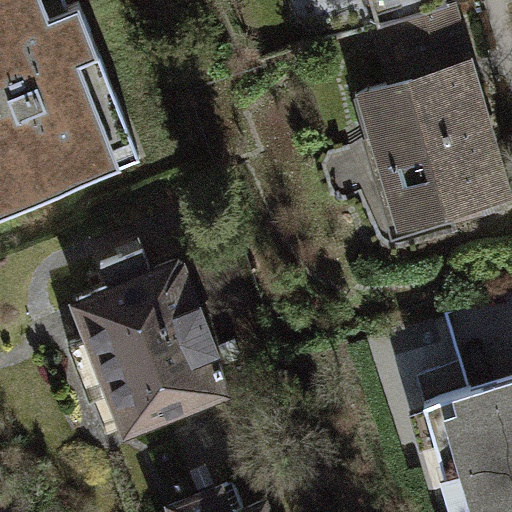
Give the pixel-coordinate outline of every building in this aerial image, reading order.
[(60,0),(0,0),(0,205),(133,154),(71,0),(70,0),(62,3),(60,0)] [(295,0),(299,9),(314,20),(331,21),(360,13),(364,25),(390,17),(446,0),(295,0)] [(446,0),(390,17),(398,44),(385,48),(394,78),(369,86),(356,94),(366,131),(381,134),(393,175),(388,177),(402,207),(443,196),(445,205),(504,188),(446,0)] [(229,383),(179,255),(77,296),(91,332),(68,341),(104,432),(229,383)] [(511,511),(511,372),(483,381),(475,354),(415,372),(425,405),(434,403),(442,433),(435,435),(457,511),(511,511)] [(178,511),(271,511),(266,497),(243,506),(233,478),(174,500),(178,511)]
